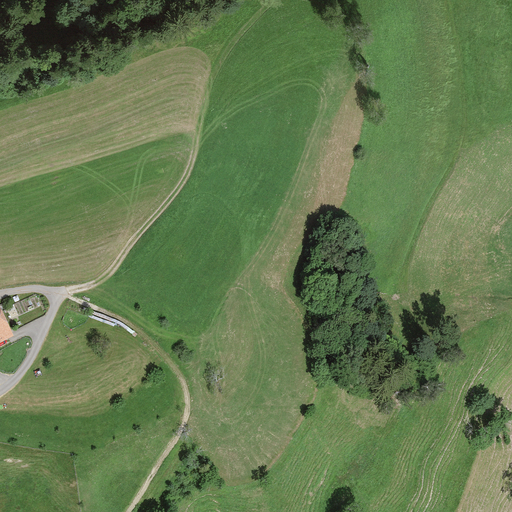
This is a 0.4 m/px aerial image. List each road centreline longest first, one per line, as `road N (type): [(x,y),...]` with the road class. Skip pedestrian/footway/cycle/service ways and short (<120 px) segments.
road 1 (track): [(53,296),(108,273),(171,195),(187,172),(220,63),(275,0)]
road 2 (track): [(61,293),(126,321),(184,382),(180,431),(128,511)]
road 3 (track): [(0,392),(25,367),(54,305),(43,289),(0,293)]
